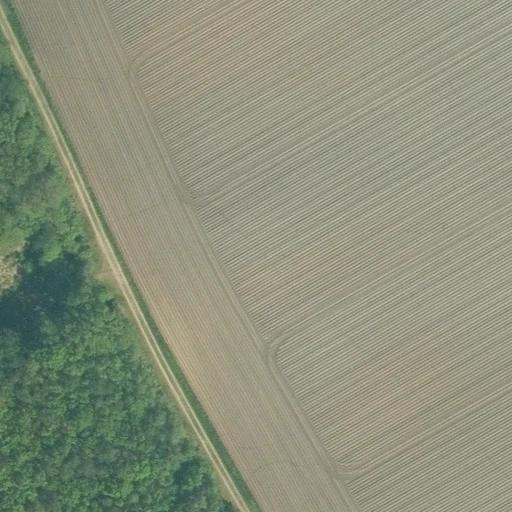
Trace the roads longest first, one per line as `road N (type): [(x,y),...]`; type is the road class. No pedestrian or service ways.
road 1 (track): [(237,511),(109,269),(0,22)]
road 2 (track): [(0,347),(109,269)]
